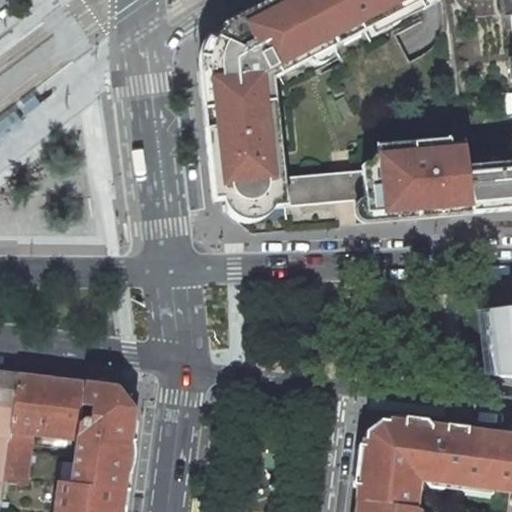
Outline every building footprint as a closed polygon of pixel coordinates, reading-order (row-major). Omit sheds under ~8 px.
[(290,0),(271,13),(289,77),(290,76),(434,0),(290,0)] [(287,73),(268,7),(209,47),(224,200),(239,220),(271,223),(290,209),(297,175),(294,127),(287,73)] [(511,166),(452,172),(455,214),(511,209),(511,91),(504,92),(506,106),(502,118),(506,161),(511,159),(511,166)] [(409,155),(409,216),(409,219),(455,214),(452,172),(451,152),(409,155)] [(409,216),(409,155),(362,162),(368,218),(409,216)] [(362,171),(330,174),(297,175),(295,205),(365,200),(362,171)] [(357,294),(328,294),(328,314),(358,312),(357,294)] [(492,380),(511,380),(511,310),(485,313),(492,380)] [(11,432),(18,377),(0,374),(0,502),(1,503),(4,481),(11,432)] [(83,385),(18,377),(11,432),(32,434),(74,439),(77,439),(83,385)] [(120,507),(125,475),(120,474),(122,460),(126,460),(128,450),(120,449),(122,429),(130,431),(133,411),(115,389),(83,385),(77,439),(74,439),(73,449),(72,459),(70,484),(57,483),(57,486),(53,511),(116,511),(118,507),(120,507)] [(363,441),(355,503),(412,510),(415,479),(508,491),(511,460),(511,438),(387,422),(363,441)] [(122,429),(120,449),(128,450),(130,431),(122,429)] [(32,434),(11,432),(4,481),(26,484),(26,481),(28,468),(33,468),(35,454),(35,452),(30,452),(32,434)] [(411,511),(412,510),(355,503),(354,511),(411,511)]
